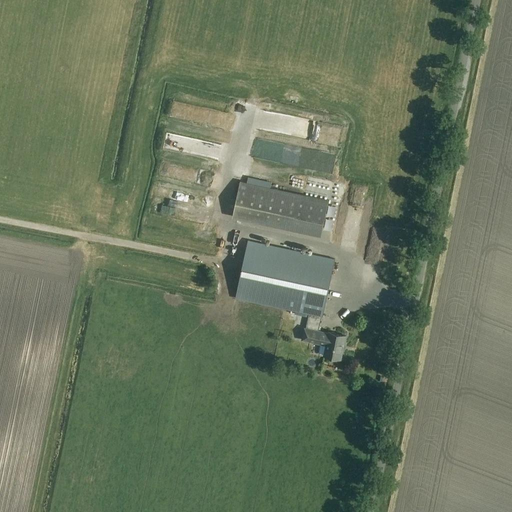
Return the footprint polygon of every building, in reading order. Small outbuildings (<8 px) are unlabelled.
[(201,177),(162,170),(160,181),(199,188),(201,177)] [(321,237),(329,200),(240,181),(232,218),(321,237)] [(161,205),(201,214),(203,205),(163,196),(161,205)] [(236,298),(282,308),(308,314),(322,317),(323,317),(336,259),(248,240),(250,232),(155,212),(141,280),(236,300),(236,298)] [(319,331),(322,317),(308,314),(302,340),(325,345),(323,355),(341,359),(346,336),(328,332),(327,333),(319,331)]
